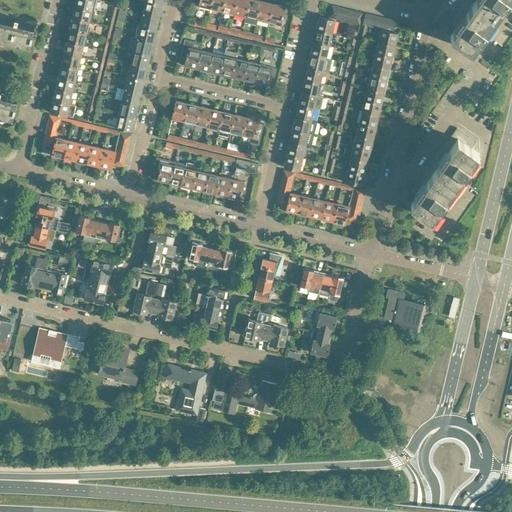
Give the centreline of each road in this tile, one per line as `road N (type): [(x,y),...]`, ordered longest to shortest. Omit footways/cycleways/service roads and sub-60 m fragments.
road 1 (primary): [(406,456),(382,464),(0,486)]
road 2 (primary): [(328,511),(0,486)]
road 3 (residential): [(371,253),(428,14)]
road 4 (residential): [(371,253),(339,371),(220,348)]
road 5 (residential): [(15,169),(56,0)]
road 6 (secondary): [(511,124),(475,278)]
road 7 (secondary): [(475,278),(442,421)]
road 8 (secondary): [(467,425),(504,285)]
road 9 (residential): [(286,107),(156,76)]
road 10 (residential): [(108,322),(143,200)]
road 11 (residential): [(220,348),(258,227)]
road 12 (residential): [(127,196),(156,76)]
road 13 (residential): [(258,227),(286,107)]
road 14 (residential): [(0,291),(32,173)]
